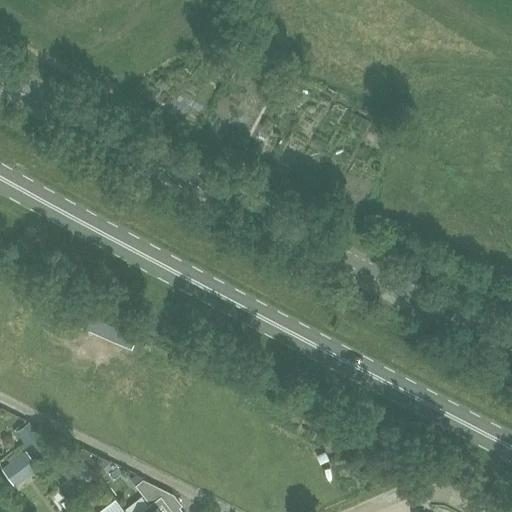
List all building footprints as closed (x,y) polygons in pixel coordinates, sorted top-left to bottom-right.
[(131,349),(137,336),(83,313),(77,326),(131,349)] [(28,420),(15,429),(30,449),(42,440),(28,420)] [(37,467),(24,449),(0,466),(0,467),(13,485),(37,467)] [(136,485),(154,510),(151,511),(161,511),(179,500),(174,494),(143,480),(136,485)] [(76,511),(67,499),(56,507),(60,511),(76,511)]
